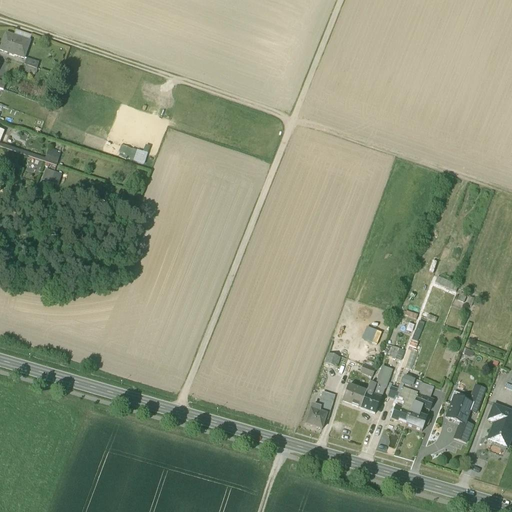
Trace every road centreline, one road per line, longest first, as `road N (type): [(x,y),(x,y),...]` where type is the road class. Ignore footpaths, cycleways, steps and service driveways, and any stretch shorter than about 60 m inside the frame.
road 1 (secondary): [(511,509),(0,361)]
road 2 (track): [(178,412),(293,119)]
road 3 (track): [(0,21),(293,119)]
road 4 (track): [(293,119),(511,198)]
road 5 (track): [(293,119),(345,0)]
